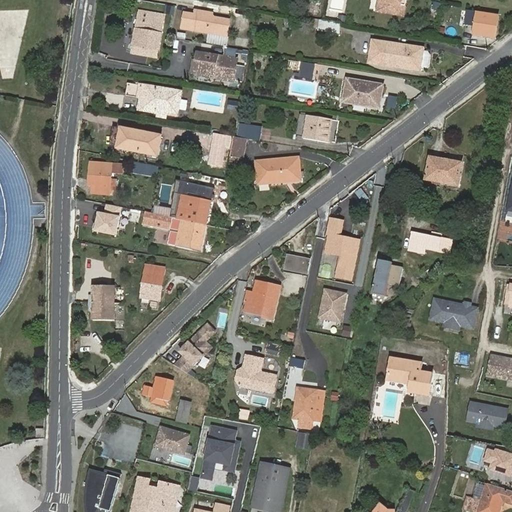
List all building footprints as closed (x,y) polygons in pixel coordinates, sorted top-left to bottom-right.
[(404,16),(406,5),(402,5),(402,0),(381,0),(382,1),(378,0),(376,11),(404,16)] [(186,10),(183,27),(229,35),(232,18),(216,15),(214,13),(214,11),(197,8),(196,12),(186,10)] [(500,15),(468,10),(466,22),(476,23),(475,32),(496,36),(500,15)] [(146,47),(158,49),(164,14),(141,11),(134,52),(144,54),(146,47)] [(259,21),(271,21),(271,13),(259,13),(259,21)] [(327,21),(325,30),(341,33),(343,24),(327,21)] [(374,38),(370,61),(422,68),(422,66),(424,51),(425,49),(425,47),(374,38)] [(157,56),(158,49),(146,47),(144,54),(157,56)] [(430,50),(425,49),(424,51),(422,66),(427,67),(430,65),(432,53),(430,50)] [(238,57),(198,50),(197,59),(201,59),(199,72),(234,78),(238,57)] [(316,61),(303,59),(301,75),(314,77),(316,61)] [(380,106),(384,84),(349,78),(345,100),(380,106)] [(122,94),(148,99),(150,86),(141,85),(124,82),(122,94)] [(142,103),(141,109),(140,115),(146,116),(147,107),(179,112),(182,92),(150,86),(148,99),(147,104),(142,103)] [(229,100),(228,110),(240,111),(240,100),(229,100)] [(310,113),(302,112),(299,136),(306,137),(310,113)] [(331,141),(334,117),(310,113),(306,137),(331,141)] [(249,138),(263,140),(265,125),(249,123),(247,137),(249,138)] [(161,154),(164,134),(124,127),(121,147),(161,154)] [(230,135),(210,131),(205,163),(220,166),(223,147),(228,147),(230,135)] [(247,137),(236,135),(232,135),(229,154),(246,157),(249,138),(247,137)] [(270,177),(271,182),(304,178),(301,156),(260,162),(262,177),(270,177)] [(459,185),(463,163),(430,157),(426,180),(459,185)] [(160,165),(137,160),(136,170),(158,174),(158,172),(160,165)] [(92,162),(90,181),(95,181),(94,187),(93,194),(111,196),(111,189),(119,189),(119,178),(112,177),(113,172),(122,173),(123,165),(92,162)] [(174,175),(175,167),(160,165),(158,172),(174,175)] [(185,217),(210,222),(214,196),(197,194),(199,178),(183,176),(181,191),(185,192),(181,216),(185,217)] [(122,207),(106,204),(104,213),(98,212),(94,231),(116,236),(122,207)] [(175,215),(148,211),(146,222),(173,226),(175,215)] [(173,226),(175,231),(182,232),(185,217),(181,216),(175,215),(173,226)] [(205,253),(210,222),(185,217),(182,232),(175,231),(172,246),(205,253)] [(352,280),(361,240),(342,237),(345,220),(330,217),(327,234),(329,235),(326,252),(342,256),(338,278),(352,280)] [(425,254),(428,235),(412,232),(409,251),(425,254)] [(453,254),(456,239),(428,235),(425,254),(431,255),(432,250),(453,254)] [(308,273),(311,262),(287,257),(285,268),(308,273)] [(380,261),(373,295),(386,297),(389,285),(400,287),(404,268),(393,266),(393,263),(380,261)] [(165,267),(146,264),(141,297),(160,300),(165,267)] [(273,320),(280,289),(263,286),(264,283),(257,282),(255,293),(248,292),(247,296),(250,297),(247,312),(262,315),(261,318),(273,320)] [(118,317),(118,283),(95,283),(95,292),(91,292),(91,308),(95,308),(95,317),(118,317)] [(348,293),(324,288),(318,319),(342,324),(348,293)] [(464,305),(434,298),(429,320),(444,323),(443,327),(460,331),(461,327),(474,330),(480,308),(472,306),(473,303),(465,302),(464,305)] [(218,332),(207,323),(180,352),(184,356),(176,365),(187,376),(215,347),(209,342),(218,332)] [(266,353),(280,357),(284,346),(269,342),(266,353)] [(511,358),(491,354),(487,376),(511,380),(511,358)] [(273,395),(277,376),(261,372),(264,360),(246,356),(244,367),(238,371),(236,382),(239,388),(273,395)] [(305,361),(291,358),(289,366),(304,369),(305,361)] [(421,372),(422,363),(392,359),(388,380),(411,384),(410,392),(429,396),(433,374),(421,372)] [(172,392),(174,381),(158,377),(155,388),(172,392)] [(170,401),(172,392),(155,388),(145,386),(143,396),(152,398),(151,402),(166,406),(167,401),(170,401)] [(322,412),(315,411),(318,391),(298,389),(294,418),(300,419),(299,426),(313,428),(314,421),(321,422),(322,412)] [(192,403),(180,400),(175,421),(186,424),(192,403)] [(510,409),(470,402),(466,422),(478,424),(477,428),(494,431),(495,428),(506,430),(510,409)] [(191,435),(160,426),(154,446),(185,456),(191,435)] [(237,432),(213,426),(202,477),(212,479),(216,461),(226,463),(225,467),(234,469),(240,442),(234,441),(237,432)] [(297,448),(310,451),(313,436),(300,434),(297,448)] [(511,453),(496,448),(495,451),(488,449),(484,462),(491,465),(490,470),(511,478),(511,476),(511,453)] [(280,504),(284,484),(288,469),(264,464),(255,507),(267,510),(269,501),(280,504)] [(110,511),(120,479),(109,476),(91,470),(89,477),(88,482),(87,488),(86,495),(86,504),(86,508),(87,511),(110,511)] [(110,471),(109,476),(120,479),(122,474),(110,471)] [(156,511),(172,511),(178,487),(161,483),(160,490),(149,487),(150,481),(141,479),(135,507),(144,509),(145,504),(156,507),(155,511),(156,511)] [(511,491),(487,485),(479,482),(475,493),(472,492),(471,495),(468,495),(464,509),(473,511),(499,511),(503,502),(511,504),(511,491)] [(280,504),(269,501),(267,510),(278,511),(282,511),(288,485),(284,484),(280,504)]
